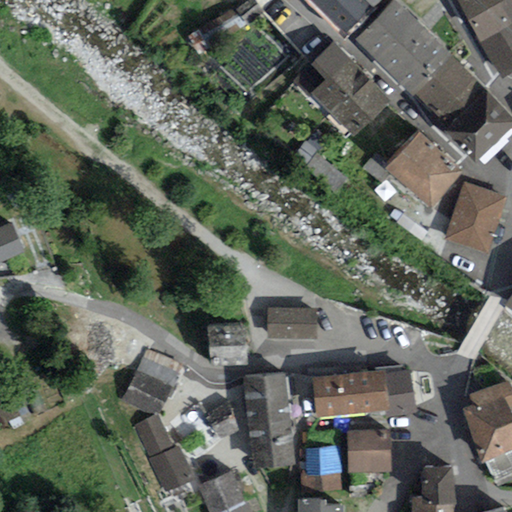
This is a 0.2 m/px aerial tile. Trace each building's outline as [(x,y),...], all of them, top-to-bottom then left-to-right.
[(310,0),(344,34),(378,0),(310,0)] [(481,79),(400,0),(390,0),(358,33),(444,117),(481,79)] [(511,0),(460,0),(501,78),(511,69),(511,0)] [(394,96),(335,36),(291,80),(308,97),(313,93),(354,135),(394,96)] [(511,123),(511,109),(489,85),(447,123),(477,156),(511,123)] [(464,167),(418,127),(385,165),(431,205),(464,167)] [(466,182),(447,237),(488,252),(507,196),(466,182)] [(13,219),(0,225),(0,260),(26,249),(13,219)] [(318,307),(268,307),(268,336),(318,337),(318,307)] [(246,322),(209,324),(211,360),(248,358),(246,322)] [(145,348),(122,398),(155,413),(178,363),(145,348)] [(373,368),(313,376),(318,414),(389,404),(390,413),(418,409),(410,357),(372,363),(373,368)] [(285,371),(244,375),(254,466),(295,461),(285,371)] [(473,402),(465,406),(485,454),(489,452),(500,477),(511,471),(511,372),(468,391),(473,402)] [(159,414),(133,426),(164,491),(195,477),(180,444),(174,446),(159,414)] [(391,429),(350,428),(349,468),(390,468),(391,429)] [(339,445),(305,447),(307,473),(341,471),(339,445)] [(455,511),(453,463),(424,463),(422,496),(413,496),(411,511),(455,511)] [(250,511),(231,470),(196,485),(208,511),(250,511)] [(327,495),(298,495),(298,511),(344,511),(345,501),(327,501),(327,495)]
